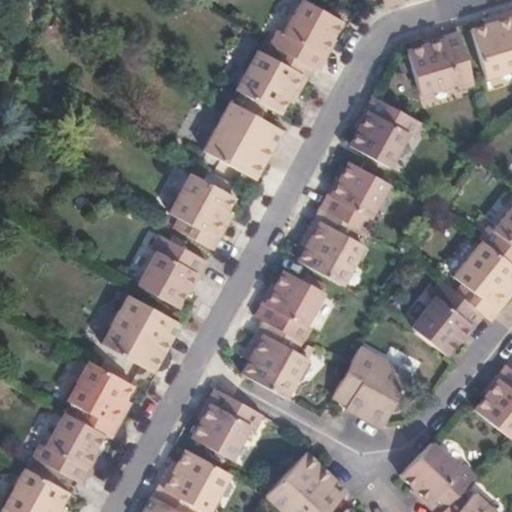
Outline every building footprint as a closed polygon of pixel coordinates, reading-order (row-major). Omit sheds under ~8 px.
[(277,31),(269,45),(311,68),(317,72),(324,59),(334,41),(331,39),(341,20),(304,0),(301,0),(282,34),(277,31)] [(493,23),(483,26),(469,30),(483,77),(511,67),(511,10),(506,12),(492,16),(493,23)] [(492,16),(481,20),(483,26),(493,23),(492,16)] [(457,32),(440,37),(442,42),(425,47),(405,52),(417,95),(455,84),(457,90),(472,85),(457,32)] [(442,42),(440,37),(433,39),(423,42),(425,47),(442,42)] [(311,68),(269,45),(265,54),(256,49),(234,89),(278,113),(284,101),(291,105),(298,92),(311,68)] [(419,123),(371,96),(356,124),(354,127),(356,128),(347,146),(387,168),(406,134),(411,137),(419,123)] [(280,131),(229,102),(202,150),(253,179),(264,161),(270,150),(280,131)] [(338,181),(334,178),(324,197),(318,208),(357,230),(366,235),(373,222),(367,218),(386,183),(348,162),(338,181)] [(176,220),(172,229),(212,251),(224,229),(232,214),(227,211),(234,199),(190,175),(168,216),(176,220)] [(485,226),(476,238),(480,241),(511,267),(511,201),(489,229),(485,226)] [(357,230),(318,208),(304,233),(297,245),(304,249),(296,262),(338,285),(360,246),(351,241),(357,230)] [(155,251),(135,286),(175,308),(185,290),(189,293),(196,281),(200,274),(206,262),(158,235),(150,249),(155,251)] [(511,280),(511,267),(480,241),(451,278),(458,285),(453,292),(481,315),(488,321),(502,304),(511,291),(511,286),(509,284),(511,280)] [(269,287),(267,286),(261,296),(250,316),(261,322),(298,342),(306,329),(299,325),(318,291),(278,269),(269,287)] [(453,292),(438,281),(429,292),(434,296),(409,328),(445,356),(457,340),(459,342),(468,331),(481,315),(453,292)] [(156,364),(179,324),(126,295),(99,345),(151,374),(156,364)] [(301,344),(298,342),(261,322),(249,344),(241,359),(247,362),(240,375),(284,399),(305,360),(295,354),(301,344)] [(408,375),(357,347),(345,368),(329,398),(348,408),(347,411),(377,428),(408,375)] [(132,386),(88,362),(66,404),(75,409),(70,417),(100,433),(110,439),(130,402),(125,399),(132,386)] [(511,371),(503,364),(481,391),(483,393),(470,409),(507,439),(511,432),(511,371)] [(265,417),(213,389),(197,419),(205,423),(195,440),(235,462),(253,429),(257,431),(265,417)] [(70,417),(64,414),(45,449),(38,446),(32,458),(80,485),(87,471),(96,455),(90,451),(100,433),(70,417)] [(462,469),(431,440),(430,443),(400,474),(414,488),(411,493),(423,505),(431,511),(441,511),(458,495),(478,474),(467,463),(462,469)] [(176,464),(170,461),(163,474),(157,485),(150,498),(175,511),(195,511),(197,510),(200,511),(207,511),(228,476),(183,451),(176,464)] [(320,467),(304,451),(265,493),(285,511),(326,511),(345,492),(335,481),(320,467)] [(11,511),(63,511),(66,509),(62,507),(69,494),(25,470),(5,508),(11,511)] [(467,503),(458,495),(441,511),(491,511),(474,496),(467,503)] [(175,511),(150,498),(144,509),(142,511),(175,511)]
